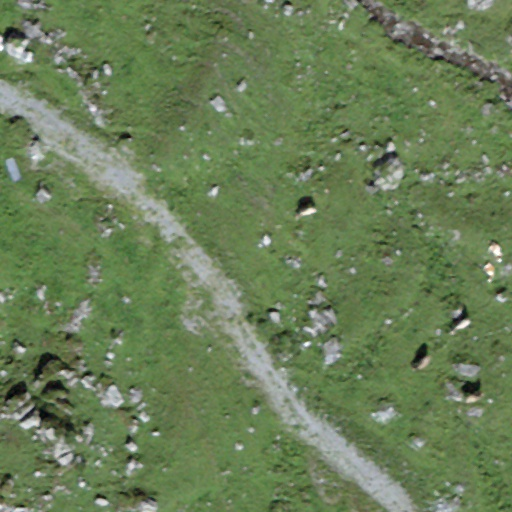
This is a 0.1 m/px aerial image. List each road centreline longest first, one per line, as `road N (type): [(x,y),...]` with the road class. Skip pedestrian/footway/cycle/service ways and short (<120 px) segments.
road 1 (track): [(407,511),(312,426),(228,293),(158,210),(112,171)]
road 2 (track): [(112,171),(0,94)]
